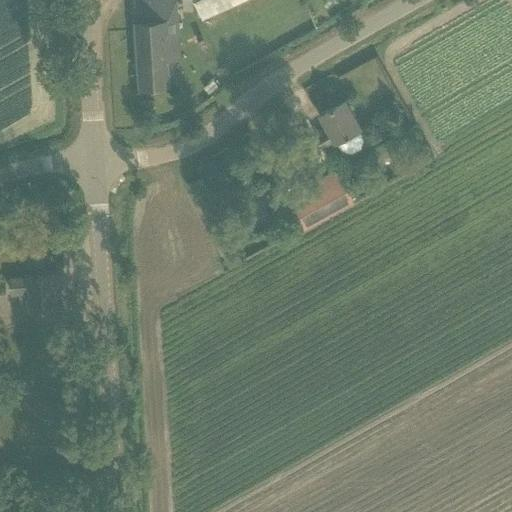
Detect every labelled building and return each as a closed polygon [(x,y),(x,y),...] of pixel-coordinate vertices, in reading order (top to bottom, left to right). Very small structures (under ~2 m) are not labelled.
[(133,0),(139,87),(169,85),(166,59),(180,57),(176,0),(133,0)] [(193,0),(202,18),(212,13),(213,14),(214,13),(214,12),(224,8),(224,9),(226,8),(225,7),(235,3),(237,3),(237,2),(241,0),(193,0)] [(154,99),(141,101),(142,112),(155,110),(154,99)] [(327,128),(315,135),(322,147),(335,140),(341,149),(351,152),(360,148),(363,137),(357,128),(359,127),(344,99),(319,113),(327,128)] [(292,152),(298,162),(310,155),(304,145),(292,152)] [(208,188),(202,177),(189,184),(195,195),(208,188)] [(312,198),(322,217),(352,201),(342,182),(330,189),(314,198),(312,198)] [(54,272),(44,272),(43,260),(38,257),(30,257),(27,261),(28,277),(11,279),(12,294),(27,294),(28,308),(56,306),(54,272)]
